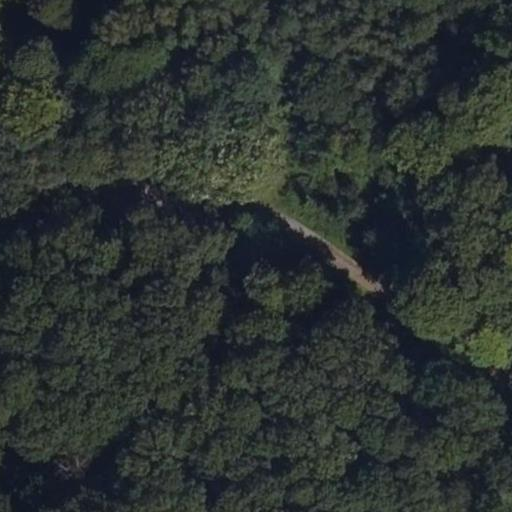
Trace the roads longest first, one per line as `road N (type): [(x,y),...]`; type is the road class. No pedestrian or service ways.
road 1 (track): [(245,209),(511,384)]
road 2 (track): [(0,234),(245,209)]
road 3 (track): [(300,0),(305,156),(245,209)]
